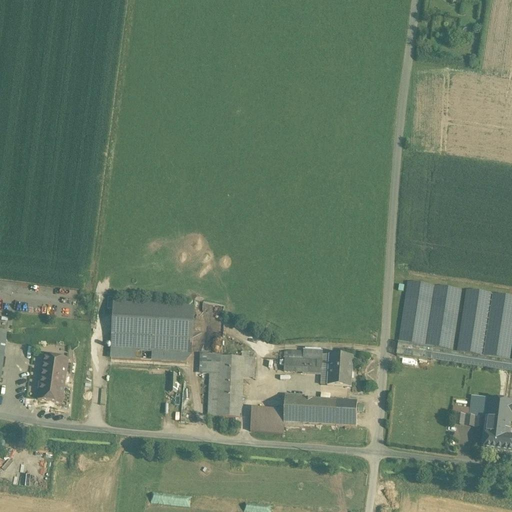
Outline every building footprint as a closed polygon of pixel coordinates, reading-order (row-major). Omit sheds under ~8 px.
[(462,291),(407,282),(398,344),(433,349),(453,352),(462,291)] [(511,344),(511,297),(467,291),(458,353),(483,357),(510,361),(511,344)] [(194,309),(115,304),(113,335),(192,340),(194,309)] [(192,340),(113,335),(112,351),(179,355),(191,355),(192,340)] [(511,361),(510,361),(483,357),(458,353),(453,352),(433,349),(432,360),(472,366),(511,372),(511,361)] [(179,355),(111,351),(110,370),(178,373),(179,355)] [(223,356),(201,355),(199,375),(212,376),(221,376),(221,358),(223,358),(223,356)] [(307,355),(304,355),(304,361),(303,374),(319,374),(322,375),(323,359),(323,356),(307,355)] [(69,360),(44,356),(38,401),(63,405),(69,360)] [(352,358),(331,357),(331,360),(329,384),(329,387),(350,388),(350,385),(352,361),(352,358)] [(223,358),(221,358),(221,376),(219,418),(240,419),(242,380),(243,359),(223,358)] [(254,359),(243,359),(242,380),(253,380),(254,359)] [(304,361),(285,360),(284,373),(303,374),(304,361)] [(511,372),(472,366),(467,396),(472,397),(511,403),(511,372)] [(178,375),(170,374),(169,394),(177,394),(178,375)] [(221,376),(212,376),(210,397),(208,397),(208,398),(209,398),(208,417),(219,418),(221,376)] [(357,403),(305,400),(305,397),(285,397),(285,412),(284,427),(285,427),(303,428),(303,425),(356,428),(357,403)] [(489,400),(472,397),(469,423),(477,424),(479,411),(487,412),(487,413),(489,400)] [(511,414),(511,403),(489,400),(487,413),(511,416),(511,415),(511,414)] [(285,412),(261,410),(252,412),(251,433),(284,436),(285,427),(284,427),(285,412)] [(487,413),(487,412),(486,419),(511,422),(511,416),(487,413)] [(511,422),(486,419),(482,451),(511,454),(511,437),(509,437),(511,422)] [(213,499),(152,493),(151,502),(212,509),(213,499)]
